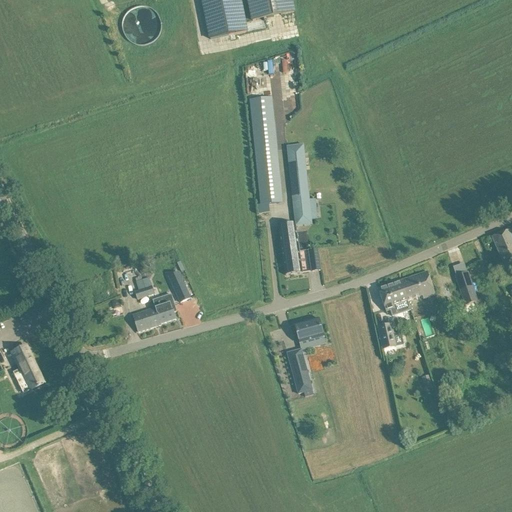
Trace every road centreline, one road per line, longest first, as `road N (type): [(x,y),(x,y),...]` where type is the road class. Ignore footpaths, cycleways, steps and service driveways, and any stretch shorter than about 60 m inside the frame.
road 1 (unclassified): [(82,359),(302,299),(511,217)]
road 2 (tertiary): [(82,359),(0,192)]
road 3 (tertiary): [(154,511),(82,359)]
